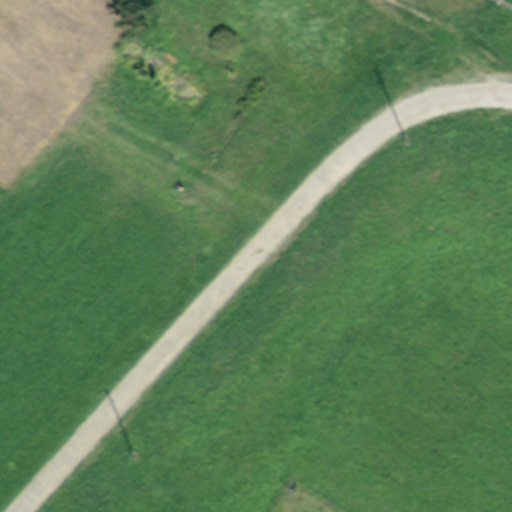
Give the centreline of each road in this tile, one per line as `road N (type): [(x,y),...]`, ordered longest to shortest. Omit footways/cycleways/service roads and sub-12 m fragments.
road 1 (track): [(503,87),(408,113),(341,163),(21,511)]
road 2 (track): [(503,87),(395,0)]
